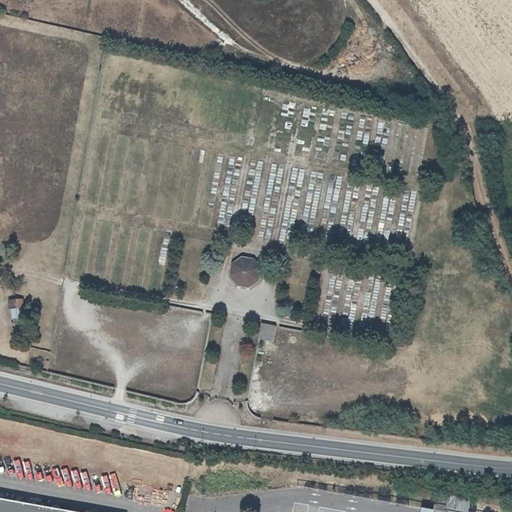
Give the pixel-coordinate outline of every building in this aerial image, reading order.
[(235,264),(233,276),(238,284),(250,287),(259,281),(261,269),(255,259),(245,257),(235,264)] [(26,307),(25,299),(10,300),(11,309),(26,307)] [(277,323),(263,324),(257,339),(274,343),(277,323)] [(452,497),(450,509),(464,511),(470,511),(472,501),(452,497)] [(0,511),(63,511),(0,500),(0,511)]
